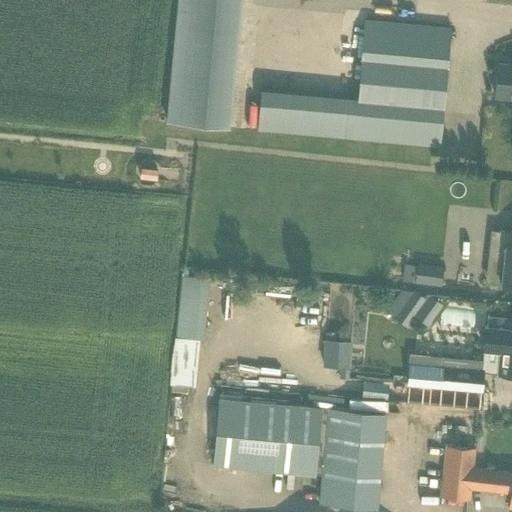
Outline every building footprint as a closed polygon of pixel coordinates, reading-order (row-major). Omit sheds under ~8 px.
[(239,0),(174,0),(165,117),(228,123),(239,0)] [(255,129),(438,145),(449,26),(365,18),(357,88),(356,94),(259,84),(255,129)] [(492,98),(511,99),(511,63),(496,62),(492,98)] [(141,167),(140,176),(156,178),(157,168),(141,167)] [(511,231),(491,229),(485,283),(511,285),(511,231)] [(405,262),(403,279),(415,281),(417,264),(405,262)] [(442,267),(417,264),(415,281),(440,284),(442,267)] [(208,283),(180,282),(178,338),(207,339),(208,283)] [(429,295),(399,292),(387,309),(408,324),(429,295)] [(511,318),(488,316),(487,327),(485,327),(483,347),(501,349),(498,373),(511,374),(511,318)] [(325,338),(323,364),(349,366),(351,339),(325,338)] [(408,363),(406,384),(481,391),(483,370),(443,366),(408,363)] [(406,384),(405,400),(479,406),(481,391),(406,384)] [(365,412),(318,407),(219,397),(212,465),(311,474),(320,475),(317,501),(356,505),(376,507),(385,413),(365,412)] [(447,446),(441,495),(468,498),(469,487),(510,492),(508,507),(511,507),(511,471),(471,467),(473,449),(447,446)]
